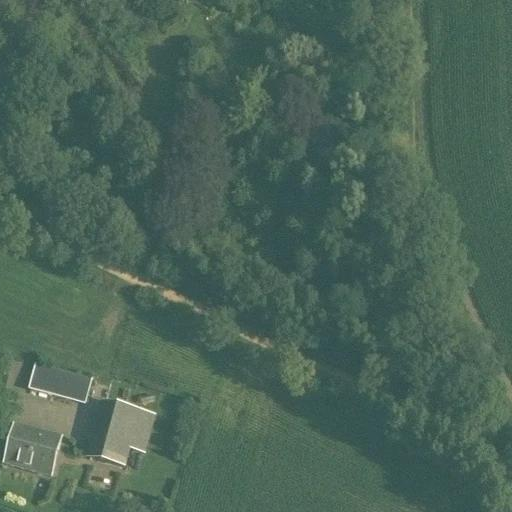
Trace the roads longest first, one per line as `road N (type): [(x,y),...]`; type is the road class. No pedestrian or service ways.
road 1 (track): [(462,435),(0,207)]
road 2 (track): [(400,0),(412,262),(427,356),(462,435)]
